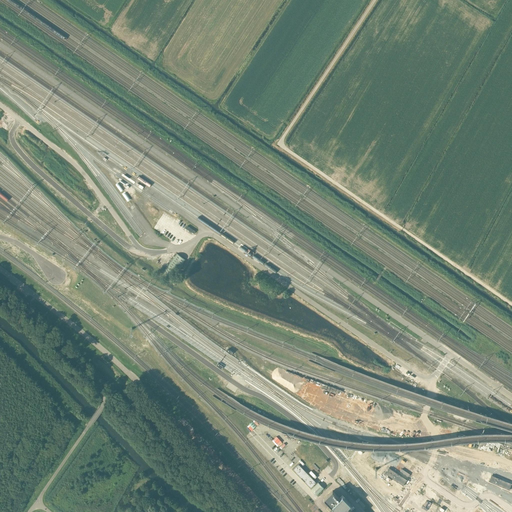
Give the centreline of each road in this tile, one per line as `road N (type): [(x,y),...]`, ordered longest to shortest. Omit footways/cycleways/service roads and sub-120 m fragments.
road 1 (unclassified): [(511,305),(280,144),(374,0)]
road 2 (track): [(0,342),(86,429)]
